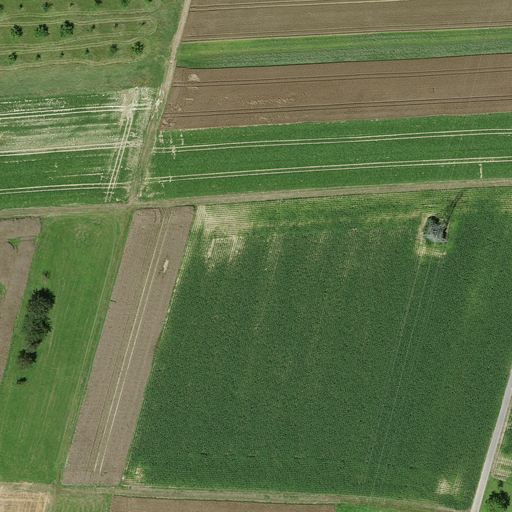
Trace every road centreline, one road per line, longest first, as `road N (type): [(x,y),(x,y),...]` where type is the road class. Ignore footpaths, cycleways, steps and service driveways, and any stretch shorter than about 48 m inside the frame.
road 1 (track): [(177,0),(48,511)]
road 2 (track): [(0,484),(334,497),(438,511)]
road 3 (track): [(511,386),(480,511)]
